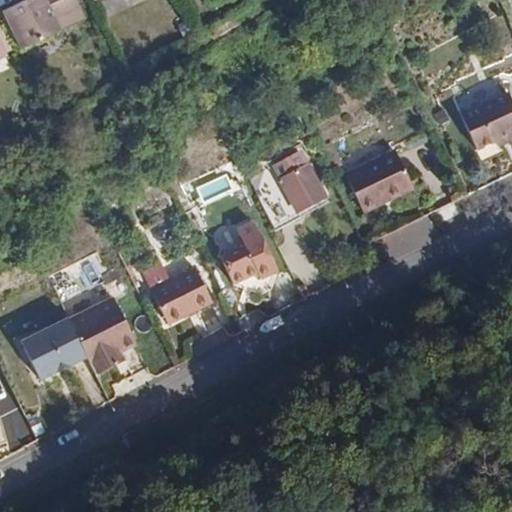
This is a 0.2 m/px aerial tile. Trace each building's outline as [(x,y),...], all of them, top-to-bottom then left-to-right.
[(28,0),(2,13),(20,50),(61,30),(55,18),(78,8),(74,0),(28,0)] [(55,18),(61,30),(84,18),(78,8),(55,18)] [(476,150),(495,141),(506,136),(509,141),(511,139),(511,104),(507,93),(460,116),(476,150)] [(506,136),(495,141),(498,146),(509,141),(506,136)] [(332,140),(320,146),(332,168),(343,163),(332,140)] [(362,212),(378,205),(376,200),(410,183),(394,150),(344,173),(362,212)] [(301,156),(251,184),(270,226),(321,199),(301,156)] [(376,200),(378,205),(413,189),(410,183),(376,200)] [(277,271),(251,223),(235,228),(241,238),(237,247),(223,249),(220,258),(233,283),(257,273),(260,279),(277,271)] [(195,269),(151,289),(168,324),(212,304),(195,269)] [(114,298),(69,319),(87,358),(95,375),(117,365),(112,355),(120,351),(136,343),(114,298)] [(202,317),(209,332),(229,322),(223,308),(202,317)] [(87,358),(69,319),(22,341),(41,380),(87,358)] [(125,361),(120,351),(112,355),(117,365),(125,361)]
